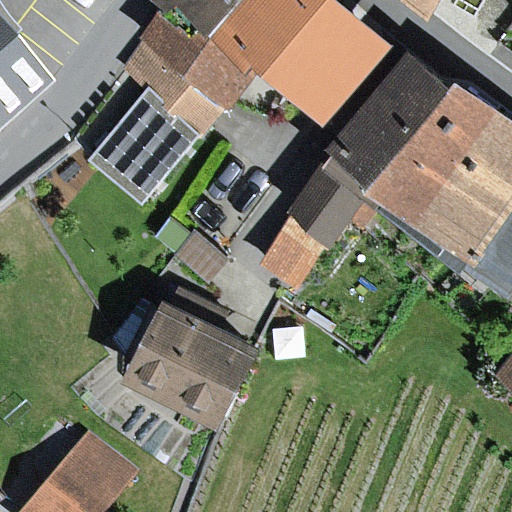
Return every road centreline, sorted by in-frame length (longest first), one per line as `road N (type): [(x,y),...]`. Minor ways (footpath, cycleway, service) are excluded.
road 1 (residential): [(0,155),(51,111),(126,0)]
road 2 (residential): [(511,86),(379,0)]
